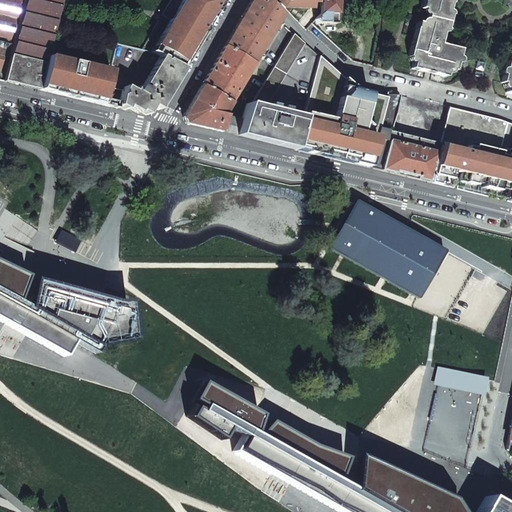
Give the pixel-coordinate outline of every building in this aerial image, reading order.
[(0,0),(0,36),(14,40),(23,0),(0,0)] [(47,56),(60,0),(23,0),(14,40),(4,82),(21,86),(39,90),(47,56)] [(153,54),(181,70),(185,64),(188,59),(221,0),(170,0),(162,14),(170,19),(167,24),(159,20),(140,51),(153,54)] [(251,65),(281,15),(264,0),(250,0),(239,20),(222,48),(251,65)] [(288,0),(283,8),(298,8),(312,9),(312,3),(320,3),(319,0),(288,0)] [(336,24),(336,0),(319,0),(320,3),(319,14),(313,20),(317,24),(336,24)] [(446,15),(449,2),(454,3),(454,0),(421,0),(420,9),(427,11),(424,25),(416,23),(407,57),(413,59),(411,69),(445,77),(447,70),(454,71),(459,50),(438,45),(442,30),(445,30),(448,16),(446,15)] [(292,35),(250,105),(302,118),(317,57),(292,35)] [(110,70),(106,87),(122,90),(117,106),(124,111),(126,107),(135,112),(137,114),(138,112),(146,116),(151,107),(157,111),(181,70),(153,54),(140,51),(116,45),(110,70)] [(211,68),(200,87),(229,104),(251,65),(222,48),(211,68)] [(58,95),(101,105),(106,87),(110,70),(47,56),(39,90),(58,95)] [(333,160),(367,168),(384,98),(354,90),(317,57),(302,118),(295,147),(294,150),(333,160)] [(482,71),(484,64),(477,62),(475,69),(482,71)] [(511,63),(506,62),(500,83),(507,85),(505,93),(511,94),(511,63)] [(482,74),(474,72),(473,75),(473,78),(474,79),(475,80),(476,81),(478,81),(479,81),(480,80),(481,78),(482,74)] [(200,87),(182,118),(185,124),(221,132),(225,116),(222,115),(229,104),(200,87)] [(384,98),(367,168),(407,178),(429,183),(447,108),(398,96),(385,96),(384,98)] [(241,120),(239,133),(277,143),(295,147),(302,118),(250,105),(246,104),(241,120)] [(447,108),(429,183),(456,190),(503,201),(511,203),(511,125),(498,121),(447,108)] [(225,116),(221,132),(238,137),(239,133),(241,120),(225,116)] [(383,278),(418,298),(443,252),(353,202),(327,247),(342,255),(383,278)] [(98,348),(131,344),(128,302),(112,303),(31,283),(26,312),(15,305),(21,280),(0,269),(0,325),(63,359),(71,343),(93,354),(98,348)] [(511,511),(508,510),(511,506),(490,495),(480,511),(457,511),(451,502),(355,461),(353,494),(336,484),(344,462),(308,447),(268,428),(257,440),(251,437),(256,419),(201,387),(190,404),(196,408),(189,422),(219,443),(225,432),(242,442),(235,455),(331,511),(511,511)]
